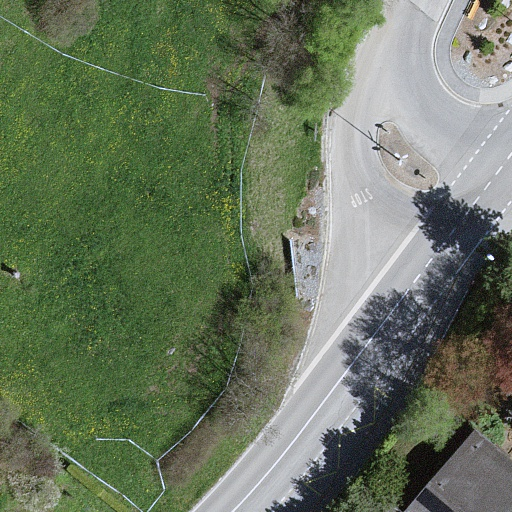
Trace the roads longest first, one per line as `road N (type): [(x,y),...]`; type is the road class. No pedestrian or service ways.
road 1 (tertiary): [(410,6),(361,106),(355,182),(377,240),(418,277)]
road 2 (secondary): [(418,277),(232,511)]
road 3 (tertiary): [(500,168),(439,122),(415,92),(407,62),(410,6)]
road 4 (secondary): [(500,168),(418,277)]
